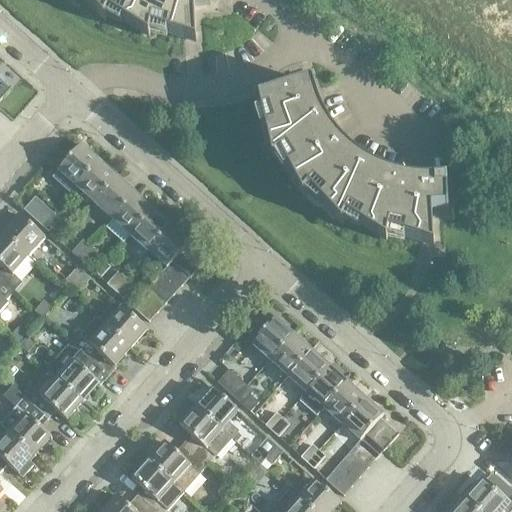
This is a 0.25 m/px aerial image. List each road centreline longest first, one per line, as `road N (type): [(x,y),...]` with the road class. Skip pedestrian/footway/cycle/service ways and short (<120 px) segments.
road 1 (residential): [(39,511),(265,264)]
road 2 (residential): [(265,264),(68,88)]
road 3 (residential): [(460,439),(265,264)]
road 4 (residential): [(307,40),(262,74),(224,89),(115,76),(68,88)]
road 5 (residential): [(307,40),(449,149)]
